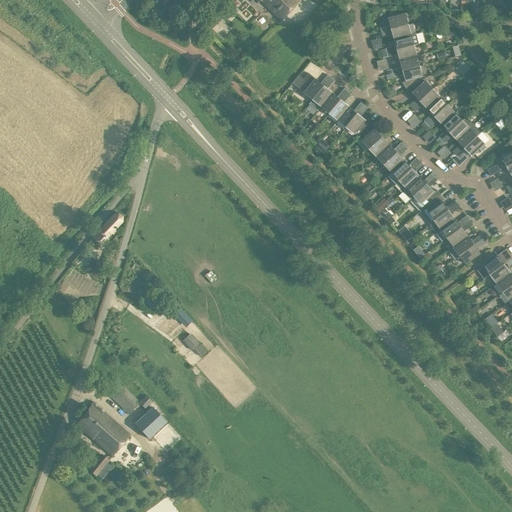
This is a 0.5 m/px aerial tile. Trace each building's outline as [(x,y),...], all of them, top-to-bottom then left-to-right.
[(165,12),(169,1),(167,0),(152,0),(150,6),(165,12)] [(260,0),(266,6),(281,21),(300,1),(298,0),(260,0)] [(175,16),(178,7),(170,4),(167,13),(175,16)] [(381,32),(409,24),(406,13),(389,18),(390,25),(380,28),(381,32)] [(395,40),(412,35),(409,24),(381,32),(382,36),(393,33),(395,40)] [(455,35),(452,25),(442,28),(444,38),(455,35)] [(387,53),(415,45),(419,44),(416,33),(412,35),(395,40),(396,45),(386,48),(386,49),(387,53)] [(372,40),(374,49),(384,47),(381,37),(372,40)] [(415,45),(387,53),(388,57),(399,54),(400,60),(418,55),(415,45)] [(445,52),(437,54),(439,60),(446,58),(445,52)] [(418,55),(400,60),(402,66),(392,69),(392,70),(393,74),(420,66),(418,55)] [(387,58),(378,60),(381,70),(390,67),(387,58)] [(406,89),(419,82),(417,79),(424,77),(420,66),(393,74),(394,78),(405,75),(406,81),(403,83),(406,89)] [(321,83),(310,74),(298,88),(313,100),(332,78),(328,75),(321,83)] [(313,100),(322,107),(333,93),(328,89),(335,81),(332,78),(313,100)] [(419,82),(406,89),(410,95),(413,94),(417,98),(409,106),(412,109),(429,93),(433,89),(425,81),(421,85),(419,82)] [(470,92),(474,88),(470,83),(466,88),(470,92)] [(330,114),(348,92),(345,89),(338,97),(333,93),(322,107),(330,114)] [(427,109),(440,97),(433,89),(429,93),(412,109),(415,113),(423,105),(427,109)] [(330,114),(338,121),(350,107),(345,103),(352,95),(348,92),(330,114)] [(424,121),(424,122),(427,125),(448,105),(440,97),(427,109),(432,114),(424,121)] [(488,102),(485,99),(477,107),(485,114),(487,112),(492,107),(488,102)] [(350,107),(338,121),(346,128),(365,106),(361,103),(355,111),(350,107)] [(448,105),(427,125),(430,128),(438,120),(442,125),(455,112),(448,105)] [(356,134),(359,138),(373,123),(369,118),(366,121),(361,117),(368,109),(365,106),(346,128),(355,135),(356,134)] [(492,107),(487,112),(490,116),(495,110),(494,109),(493,108),(492,107)] [(455,112),(442,125),(447,130),(439,137),(439,138),(442,140),(463,120),(455,112)] [(414,113),(408,122),(417,128),(423,119),(414,113)] [(474,125),(466,117),(463,120),(442,140),(444,143),(445,144),(453,136),(457,141),(474,125)] [(362,142),(370,150),(391,130),(388,126),(380,134),(375,130),(378,127),(373,123),(359,138),(363,141),(362,142)] [(454,153),(456,156),(475,138),(478,136),(481,133),(474,125),(457,141),(461,145),(453,153),(454,153)] [(423,135),(429,143),(438,137),(432,129),(423,135)] [(370,150),(377,157),(390,145),(386,141),(394,133),(391,130),(370,150)] [(468,158),(465,155),(468,152),(472,157),(480,149),(484,146),(486,144),(478,136),(475,138),(456,156),(457,156),(453,160),(459,167),(468,158)] [(324,154),(330,146),(322,140),(316,147),(324,154)] [(377,157),(385,165),(406,145),(403,142),(394,150),(390,145),(377,157)] [(406,145),(385,165),(392,173),(404,161),(405,161),(401,156),(409,149),(406,145)] [(438,151),(444,158),(452,152),(446,145),(438,151)] [(498,172),(511,164),(511,151),(499,159),(501,162),(487,170),(491,176),(498,172)] [(388,176),(396,184),(421,161),(418,158),(409,165),(405,161),(404,161),(392,173),(388,176)] [(343,163),(339,159),(337,162),(334,165),(343,173),(348,168),(343,163)] [(403,192),(420,176),(416,172),(424,164),(421,161),(396,184),(403,192)] [(509,171),(511,175),(511,164),(498,172),(500,176),(509,171)] [(411,200),(414,197),(436,176),(432,173),(424,181),(420,176),(403,192),(411,200)] [(439,180),(436,176),(414,197),(411,200),(410,201),(421,212),(430,204),(441,195),(437,190),(435,192),(430,188),(439,180)] [(495,190),(504,187),(500,178),(491,181),(495,190)] [(367,183),(362,188),(366,193),(371,188),(367,183)] [(421,212),(430,224),(458,204),(455,200),(446,206),(443,202),(445,200),(441,195),(430,204),(421,212)] [(506,209),(511,205),(511,201),(509,196),(502,201),(506,209)] [(373,208),(379,214),(389,204),(384,198),(373,208)] [(452,222),(455,219),(451,214),(461,207),(458,204),(430,224),(436,233),(452,222)] [(393,216),(387,210),(383,214),(389,220),(392,217),(393,216)] [(106,238),(122,221),(122,217),(119,214),(115,215),(93,237),(102,246),(108,240),(106,238)] [(447,238),(455,232),(471,221),(468,217),(459,224),(455,219),(452,222),(436,233),(443,242),(447,238)] [(462,241),(468,237),(464,231),(473,225),(471,221),(455,232),(447,238),(454,247),(462,241)] [(405,226),(399,231),(407,241),(413,237),(405,226)] [(460,256),(467,251),(483,239),(481,235),(471,241),(468,237),(462,241),(454,247),(449,251),(455,259),(460,256)] [(483,239),(467,251),(460,256),(467,265),(481,254),(477,248),(486,242),(483,239)] [(420,258),(425,254),(419,246),(414,250),(420,258)] [(495,272),(511,259),(511,255),(507,249),(477,271),(484,280),(490,275),(495,272)] [(428,252),(424,255),(428,260),(432,257),(428,252)] [(490,275),(497,284),(511,273),(507,268),(511,264),(511,259),(495,272),(490,275)] [(497,284),(503,292),(511,285),(511,274),(511,273),(497,284)] [(510,301),(511,299),(511,285),(503,292),(510,301)] [(491,326),(499,321),(493,313),(486,318),(491,326)] [(185,328),(192,321),(186,314),(179,320),(185,328)] [(497,324),(491,328),(497,336),(503,332),(497,324)] [(187,338),(184,340),(192,350),(194,348),(199,344),(190,334),(187,338)] [(199,344),(194,348),(196,351),(195,352),(198,355),(199,354),(201,356),(206,351),(199,344)] [(129,414),(140,403),(145,409),(152,402),(146,396),(139,402),(116,379),(105,391),(129,414)] [(112,456),(130,435),(93,403),(76,425),(112,456)] [(153,408),(135,424),(149,439),(166,423),(153,408)] [(95,475),(108,460),(101,455),(89,469),(95,475)]
